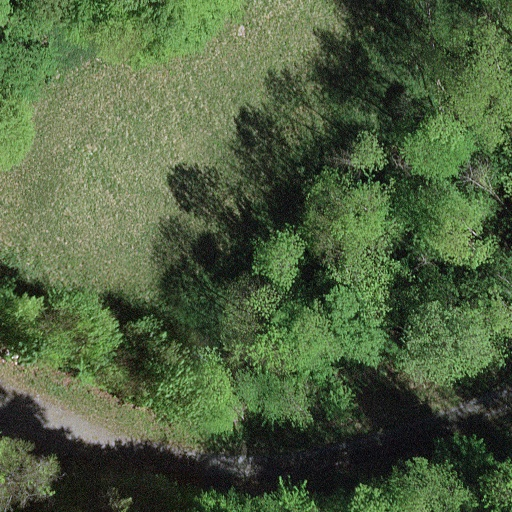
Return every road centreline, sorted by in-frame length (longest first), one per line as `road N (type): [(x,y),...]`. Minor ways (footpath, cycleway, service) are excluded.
road 1 (track): [(296,462),(195,463),(0,433)]
road 2 (track): [(511,391),(296,462)]
